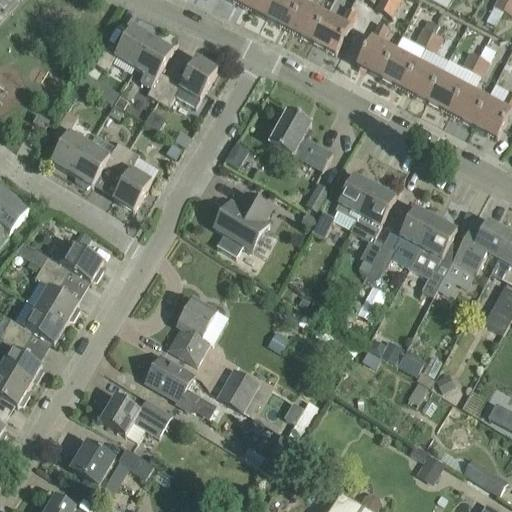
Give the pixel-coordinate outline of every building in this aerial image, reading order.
[(224,0),(242,9),(247,0),(224,0)] [(247,0),(242,9),(266,21),(276,0),(247,0)] [(293,0),(292,0),(276,0),(266,21),(289,34),(304,6),(306,0),(293,0)] [(381,0),(375,12),(393,21),(404,0),(381,0)] [(454,0),(425,0),(447,12),(454,0)] [(511,0),(499,0),(494,10),(504,16),(511,0)] [(289,34),(312,46),(327,18),(304,6),(289,34)] [(496,30),(504,16),(494,10),(486,24),(496,30)] [(341,26),(327,18),(312,46),(336,58),(358,16),(349,11),(341,26)] [(428,24),(425,32),(434,37),(438,29),(428,24)] [(357,69),(381,81),(395,53),(381,46),(389,32),(379,27),(357,69)] [(136,73),(153,43),(133,30),(120,52),(109,46),(96,68),(107,75),(116,61),(136,73)] [(416,46),(426,51),(434,37),(425,32),(423,31),(416,46)] [(434,37),(426,51),(436,57),(444,42),(434,37)] [(148,99),(158,105),(171,83),(161,77),(174,55),(153,43),(136,73),(145,78),(140,87),(151,94),(148,99)] [(480,61),(490,66),(496,55),(486,50),(480,61)] [(381,81),(404,94),(419,66),(395,53),(381,81)] [(462,71),(472,76),(480,61),(470,55),(462,71)] [(490,66),(480,61),(472,76),(482,81),(490,66)] [(181,89),(171,83),(158,105),(161,106),(169,111),(176,99),(196,111),(201,104),(218,74),(197,62),(181,89)] [(404,94),(427,106),(442,78),(419,66),(404,94)] [(427,106),(451,118),(465,90),(442,78),(427,106)] [(90,83),(83,79),(78,88),(85,92),(90,83)] [(451,118),(474,130),(489,102),(465,90),(451,118)] [(82,91),(76,101),(87,107),(92,97),(82,91)] [(502,109),(489,102),(474,130),(498,142),(511,114),(511,96),(509,95),(502,109)] [(128,107),(122,101),(115,108),(122,114),(128,107)] [(312,127),(289,115),(270,148),(293,161),(294,159),(323,174),(333,157),(304,141),(312,127)] [(52,166),(72,178),(90,148),(70,136),(78,122),(67,116),(54,138),(65,144),(52,166)] [(38,117),(33,126),(45,133),(50,125),(38,117)] [(192,142),(180,135),(175,144),(186,151),(192,142)] [(238,145),(225,165),(239,173),(251,154),(238,145)] [(106,169),(117,175),(130,153),(119,146),(110,160),(90,148),(72,178),(76,180),(75,185),(87,192),(91,189),(93,190),(106,169)] [(173,146),(167,156),(176,161),(182,152),(173,146)] [(140,159),(130,153),(117,175),(126,181),(113,203),(135,215),(152,185),(132,173),(140,159)] [(350,236),(352,237),(378,187),(366,181),(364,185),(354,180),(336,214),(337,215),(334,221),(325,215),(320,223),(314,234),(313,236),(325,242),(334,225),(351,234),(350,236)] [(330,194),(319,187),(306,209),(317,215),(330,194)] [(388,193),(378,187),(352,237),(370,246),(362,263),(364,264),(359,272),(360,276),(367,281),(385,247),(375,242),(385,224),(396,202),(386,197),(388,193)] [(30,214),(0,189),(0,241),(5,236),(9,239),(30,214)] [(274,213),(246,197),(236,215),(228,210),(215,233),(224,238),(217,251),(236,262),(243,251),(253,257),(271,226),(267,224),(274,213)] [(393,264),(410,273),(438,220),(428,214),(426,218),(415,212),(404,234),(395,253),(385,247),(367,281),(375,285),(379,282),(384,274),(386,276),(393,264)] [(314,234),(320,223),(307,216),(301,227),(314,234)] [(435,301),(446,281),(433,274),(437,267),(440,269),(446,256),(457,235),(447,229),(449,225),(438,220),(410,273),(428,283),(422,294),(435,301)] [(487,257),(499,263),(511,238),(489,226),(474,253),(463,247),(453,268),(475,280),(487,257)] [(511,238),(499,263),(510,269),(502,283),(511,288),(511,238)] [(76,250),(86,257),(93,245),(82,239),(76,250)] [(42,272),(65,285),(71,275),(91,288),(104,267),(86,257),(76,250),(63,243),(51,263),(48,262),(42,272)] [(42,272),(48,262),(49,261),(24,246),(16,256),(18,257),(42,272)] [(59,296),(65,285),(42,272),(35,283),(39,285),(27,305),(38,311),(67,328),(79,308),(59,296)] [(511,322),(511,294),(505,290),(484,328),(503,339),(511,322)] [(314,306),(304,301),(300,308),(310,314),(314,306)] [(211,312),(194,302),(177,331),(181,333),(169,354),(186,364),(197,369),(210,348),(201,344),(217,316),(211,312)] [(11,323),(5,334),(27,347),(33,337),(55,350),(67,328),(38,311),(25,332),(11,323)] [(21,357),(27,347),(5,334),(0,342),(0,372),(30,391),(42,370),(21,357)] [(277,335),(268,350),(281,358),(290,343),(277,335)] [(404,353),(390,345),(382,360),(396,368),(404,353)] [(382,362),(370,356),(365,365),(377,371),(382,362)] [(194,379),(161,360),(146,386),(179,405),(178,408),(191,415),(192,413),(199,401),(186,394),(194,379)] [(437,381),(404,360),(397,371),(430,392),(437,381)] [(0,400),(18,412),(30,391),(0,372),(0,400)] [(260,389),(234,374),(218,402),(244,417),(260,389)] [(452,392),(445,380),(436,384),(443,397),(452,392)] [(406,406),(417,412),(429,392),(418,386),(406,406)] [(140,414),(115,400),(101,424),(138,446),(145,435),(160,443),(173,419),(147,404),(140,414)] [(437,409),(427,403),(421,413),(431,419),(437,409)] [(309,405),(287,442),(298,449),(320,412),(309,405)] [(505,430),(511,416),(511,415),(497,407),(489,421),(505,430)] [(250,431),(254,434),(258,433),(261,429),(260,425),(256,422),(252,423),(249,427),(250,431)] [(298,449),(287,442),(283,439),(261,474),(277,484),(298,449)] [(116,463),(88,446),(80,459),(83,461),(75,475),(72,473),(72,474),(86,482),(81,490),(110,507),(129,474),(145,484),(155,469),(127,452),(119,466),(115,464),(116,463)] [(410,457),(413,459),(424,466),(417,479),(433,489),(445,468),(429,458),(430,457),(415,448),(410,457)] [(508,486),(473,464),(464,478),(499,500),(508,486)] [(360,511),(361,511),(379,511),(381,509),(379,501),(373,498),(365,500),(360,511)] [(75,511),(56,500),(48,511),(75,511)] [(361,511),(360,511),(341,500),(333,511),(361,511)]
